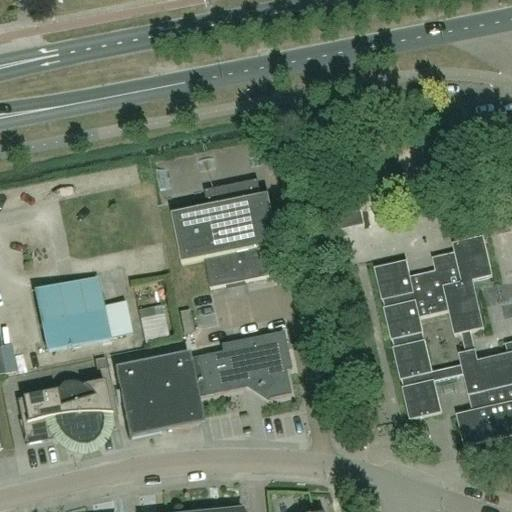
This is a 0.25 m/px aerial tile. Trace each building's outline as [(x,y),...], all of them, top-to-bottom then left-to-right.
[(466,102),(492,104),(493,91),(468,88),(466,102)] [(209,214),(183,219),(173,221),(183,271),(206,266),(212,295),(274,282),(269,253),(281,251),(270,201),(263,203),(259,186),(206,197),(209,214)] [(362,213),(346,216),(349,230),(365,227),(362,213)] [(455,254),(432,260),(436,273),(411,279),(407,263),(377,270),(413,422),(441,415),(442,415),(435,384),(464,377),(472,414),(457,418),(464,449),(511,438),(511,345),(506,347),(508,357),(501,359),(478,364),(473,341),(472,335),(484,332),(473,283),(493,279),(483,239),(478,240),(453,246),(455,254)] [(97,280),(36,293),(49,354),(110,341),(97,280)] [(179,315),(182,329),(192,327),(190,313),(179,315)] [(163,316),(140,321),(145,345),(168,340),(163,316)] [(208,398),(246,390),(248,386),(270,399),(269,400),(270,401),(291,397),(287,376),(286,375),(285,375),(283,374),(284,371),(285,371),(279,342),(270,336),(264,345),(246,349),(237,343),(231,352),(199,359),(208,398)] [(208,398),(199,359),(186,362),(185,356),(158,362),(153,364),(153,363),(115,371),(130,442),(162,435),(162,434),(167,433),(200,426),(195,401),(208,398)] [(57,394),(17,402),(27,448),(66,440),(72,445),(80,448),(87,448),(94,445),(99,439),(102,432),(103,425),(102,417),(113,418),(113,416),(111,416),(105,385),(84,389),(77,386),(69,385),(62,388),(57,394)]
